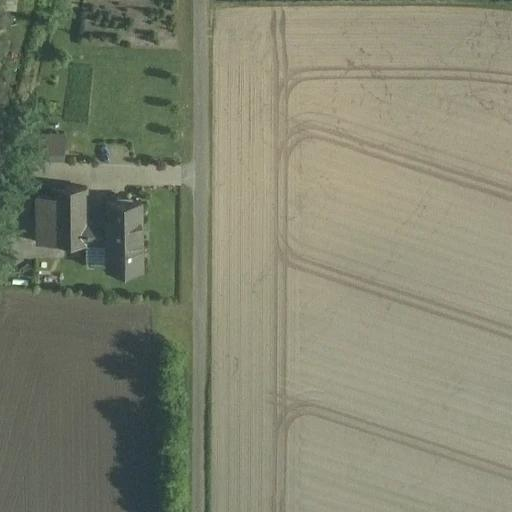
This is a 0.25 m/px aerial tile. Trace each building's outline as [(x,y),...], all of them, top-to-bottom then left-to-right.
[(63,136),(36,135),(36,158),(62,158),(63,136)] [(86,202),(66,202),(66,188),(54,188),(54,197),(54,224),(54,244),(87,244),(87,243),(87,222),(86,202)] [(86,188),(66,188),(66,202),(86,202),(86,188)] [(54,197),(37,197),(38,224),(54,224),(54,197)] [(141,201),(106,201),(107,222),(107,240),(107,245),(142,245),(141,201)] [(107,222),(87,222),(87,243),(99,243),(99,240),(107,240),(107,222)] [(142,245),(107,245),(107,269),(142,269),(142,245)]
